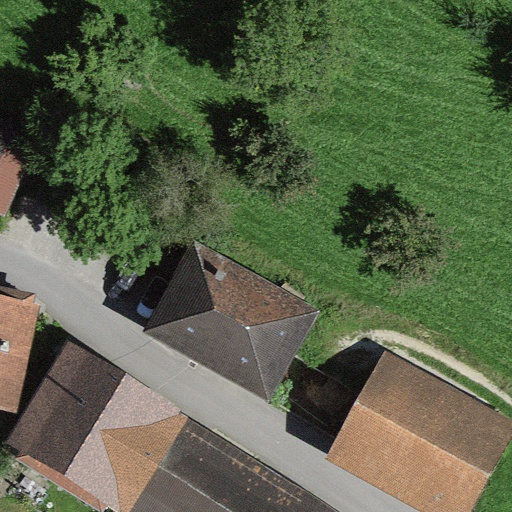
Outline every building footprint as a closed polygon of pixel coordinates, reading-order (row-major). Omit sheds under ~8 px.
[(8,133),(0,129),(0,219),(2,220),(34,157),(4,142),(8,133)] [(314,312),(188,248),(143,337),(269,400),(314,312)] [(0,419),(16,423),(39,318),(0,308),(0,419)] [(319,511),(68,352),(2,456),(90,511),(319,511)] [(470,511),(511,433),(511,421),(385,355),(329,461),(427,511),(470,511)]
